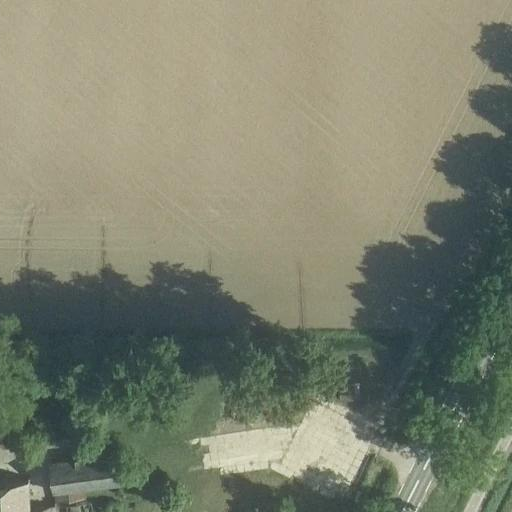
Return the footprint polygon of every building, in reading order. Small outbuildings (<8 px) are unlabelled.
[(339,383),(339,400),(360,400),(360,384),(339,383)] [(47,448),(87,442),(84,418),(46,422),(47,448)] [(50,463),(53,493),(54,501),(84,497),(83,489),(128,484),(125,454),(50,463)] [(0,511),(32,511),(30,477),(0,478),(0,511)] [(108,501),(95,501),(95,511),(108,511),(108,501)]
